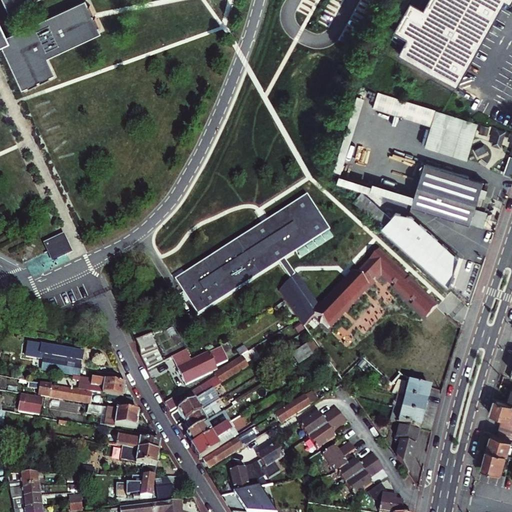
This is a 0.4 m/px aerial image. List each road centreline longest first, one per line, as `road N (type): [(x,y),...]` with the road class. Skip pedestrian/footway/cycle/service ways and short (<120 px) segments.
road 1 (residential): [(218,511),(151,403),(83,263),(146,229),(171,201),(217,116),(259,0)]
road 2 (primary): [(511,235),(434,508)]
road 3 (residential): [(434,508),(406,488),(340,392),(237,458)]
road 4 (primary): [(449,510),(511,281)]
